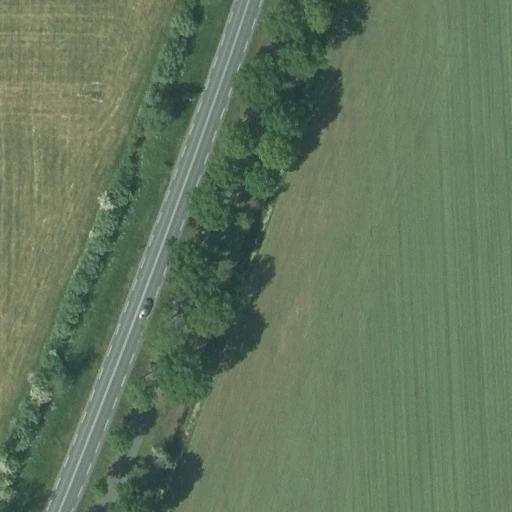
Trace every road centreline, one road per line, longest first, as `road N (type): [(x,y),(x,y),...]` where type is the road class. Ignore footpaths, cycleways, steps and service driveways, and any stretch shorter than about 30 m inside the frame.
road 1 (unclassified): [(103,511),(296,0)]
road 2 (primary): [(58,511),(248,0)]
